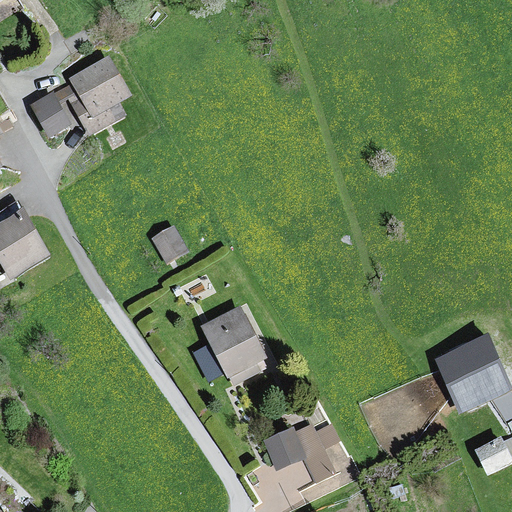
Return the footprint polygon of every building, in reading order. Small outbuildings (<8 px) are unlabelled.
[(115,63),(33,108),(55,148),(137,103),(115,63)] [(0,127),(0,179),(12,172),(0,152),(0,144),(8,140),(0,127)] [(32,216),(0,232),(0,260),(14,287),(57,264),(32,216)] [(181,227),(154,241),(170,273),(197,259),(181,227)] [(248,312),(206,332),(234,389),(275,369),(248,312)] [(511,380),(491,329),(437,351),(460,408),(494,394),(503,416),(511,412),(511,380)] [(320,423),(268,445),(281,476),(308,464),(316,482),(341,471),(320,423)] [(511,443),(481,457),(493,483),(511,473),(511,443)]
